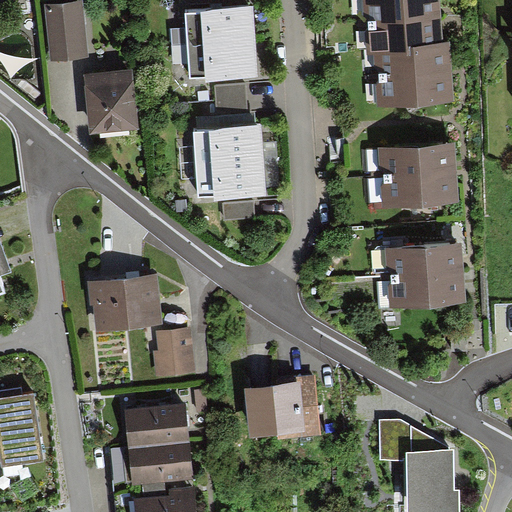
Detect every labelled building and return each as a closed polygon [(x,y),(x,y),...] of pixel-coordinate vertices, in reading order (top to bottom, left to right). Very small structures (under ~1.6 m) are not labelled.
[(83,0),(44,4),(50,62),(88,58),(83,0)] [(200,0),(201,4),(186,4),(189,71),(258,68),(254,0),(200,0)] [(441,0),(363,0),(367,48),(374,47),(378,99),(455,94),(450,34),(444,34),(441,0)] [(134,69),(85,74),(91,133),(140,128),(134,69)] [(246,80),(215,82),(217,110),(248,107),(246,80)] [(263,115),(209,118),(209,122),(194,123),(198,190),(267,187),(263,115)] [(456,135),(378,140),(382,200),(459,195),(456,135)] [(187,197),(175,197),(176,209),(187,208),(187,197)] [(254,197),(223,200),(224,219),(256,216),(254,197)] [(463,235),(386,241),(390,300),(467,295),(463,235)] [(0,268),(1,272),(12,268),(0,236),(0,268)] [(134,277),(89,281),(91,306),(95,306),(97,330),(163,324),(158,274),(134,277)] [(192,326),(156,330),(159,350),(153,350),(156,377),(197,372),(192,326)] [(468,328),(451,328),(451,349),(468,349),(468,328)] [(316,370),(244,378),(250,430),(278,427),(279,437),(323,432),(316,370)] [(23,387),(0,390),(0,442),(3,463),(45,457),(35,390),(24,391),(23,387)] [(186,398),(125,404),(132,480),(142,479),(165,477),(195,473),(186,398)] [(447,442),(401,415),(379,416),(380,456),(406,456),(407,510),(461,509),(460,482),(456,482),(455,441),(447,442)] [(143,492),(134,493),(135,511),(197,511),(194,481),(166,484),(165,477),(142,479),(143,492)]
